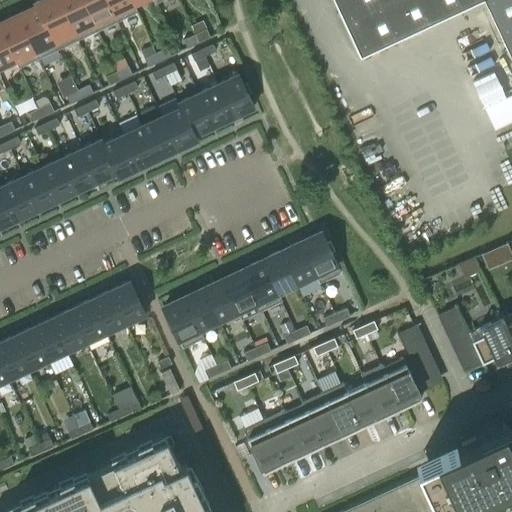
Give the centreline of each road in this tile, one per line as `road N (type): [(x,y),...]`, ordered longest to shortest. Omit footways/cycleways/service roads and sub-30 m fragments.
road 1 (unknown): [(369,84),(426,193),(466,196),(488,178),(467,108),(440,64),(406,68)]
road 2 (residential): [(0,288),(270,166)]
